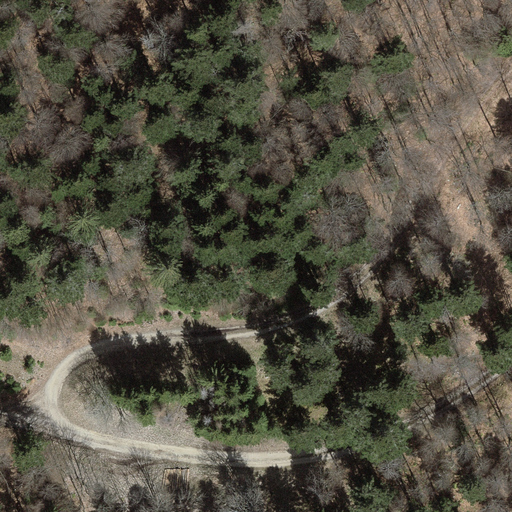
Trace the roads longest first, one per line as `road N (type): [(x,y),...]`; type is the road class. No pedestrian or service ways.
road 1 (track): [(273,440),(111,393),(52,387),(62,359),(88,329),(169,307),(273,316),(356,262),(409,180),(511,67)]
road 2 (track): [(0,389),(52,387),(61,412),(95,421),(350,456),(457,425),(511,377)]
